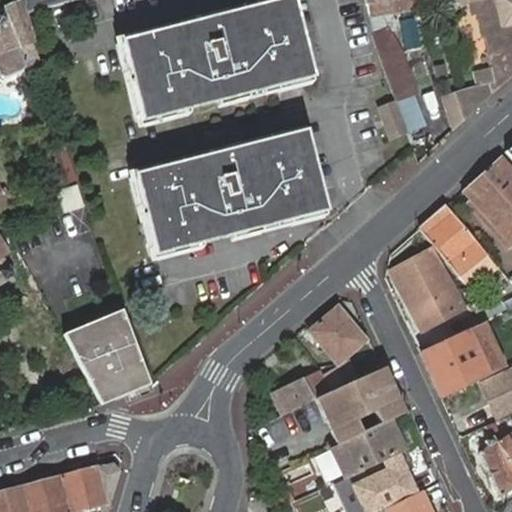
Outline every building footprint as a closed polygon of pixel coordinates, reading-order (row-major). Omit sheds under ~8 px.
[(21,0),(25,13),(82,0),(21,0)] [(365,0),(370,22),(421,12),(419,0),(365,0)] [(511,0),(470,0),(474,18),(478,17),(491,86),(458,95),(443,98),(455,132),(464,123),(490,98),(511,79),(511,0)] [(34,39),(25,13),(21,1),(0,8),(0,75),(2,76),(21,69),(25,64),(30,75),(45,69),(34,39)] [(187,104),(217,96),(211,73),(227,69),(232,92),(275,82),(276,89),(307,82),(287,4),(124,45),(144,122),(188,111),(187,104)] [(389,36),(372,33),(374,46),(381,63),(403,62),(389,36)] [(403,62),(381,63),(396,102),(417,94),(405,61),(403,62)] [(211,73),(217,96),(219,104),(234,99),(232,92),(227,69),(211,73)] [(275,82),(232,92),(234,99),(276,89),(275,82)] [(219,104),(217,96),(187,104),(188,111),(219,104)] [(381,105),(386,141),(406,138),(400,102),(381,105)] [(417,104),(403,109),(411,134),(425,130),(417,104)] [(200,236),(228,229),(223,208),(239,204),(244,225),(288,214),(290,222),(320,215),(299,138),(137,178),(156,255),(202,244),(200,236)] [(78,182),(67,148),(38,156),(49,192),(58,189),(78,182)] [(511,172),(500,159),(464,192),(511,245),(511,172)] [(66,209),(84,203),(83,201),(78,182),(58,189),(66,209)] [(223,208),(228,229),(230,237),(246,233),(244,225),(239,204),(223,208)] [(497,267),(445,207),(419,231),(461,279),(469,288),(480,279),(481,281),(497,267)] [(288,214),(244,225),(246,233),(290,222),(288,214)] [(230,237),(228,229),(200,236),(202,244),(230,237)] [(0,286),(10,280),(8,279),(18,272),(0,240),(0,286)] [(465,311),(433,251),(393,272),(423,331),(465,311)] [(500,301),(478,313),(485,323),(505,312),(500,301)] [(310,332),(338,364),(367,340),(339,307),(310,332)] [(127,381),(146,375),(120,310),(91,321),(103,342),(81,349),(71,353),(87,383),(97,380),(121,372),(127,381)] [(103,342),(91,321),(71,329),(61,333),(71,353),(81,349),(103,342)] [(467,331),(489,377),(505,370),(482,324),(467,331)] [(421,354),(442,400),(489,377),(467,331),(421,354)] [(274,396),(284,415),(314,401),(360,378),(350,362),(338,368),(339,369),(320,380),(317,373),(289,387),(290,388),(274,396)] [(360,378),(314,401),(334,445),(392,418),(405,411),(384,366),(360,378)] [(108,402),(150,385),(146,375),(127,381),(121,372),(97,380),(87,383),(99,406),(108,402)] [(511,372),(485,386),(500,416),(511,409),(511,372)] [(406,450),(392,418),(334,445),(326,448),(342,480),(380,462),(399,453),(405,450),(406,450)] [(511,435),(498,444),(511,465),(511,435)] [(511,465),(498,444),(493,437),(486,442),(489,448),(479,454),(503,496),(511,490),(511,465)] [(363,511),(377,511),(386,508),(418,493),(399,453),(380,462),(384,470),(351,486),(363,511)] [(99,511),(108,511),(120,473),(110,465),(59,479),(68,511),(76,511),(98,506),(99,511)] [(279,471),(269,475),(276,489),(285,485),(289,484),(281,470),(279,471)] [(68,511),(59,479),(20,489),(25,511),(68,511)] [(25,511),(20,489),(0,494),(0,511),(25,511)] [(418,493),(386,508),(387,511),(430,511),(421,491),(418,493)]
